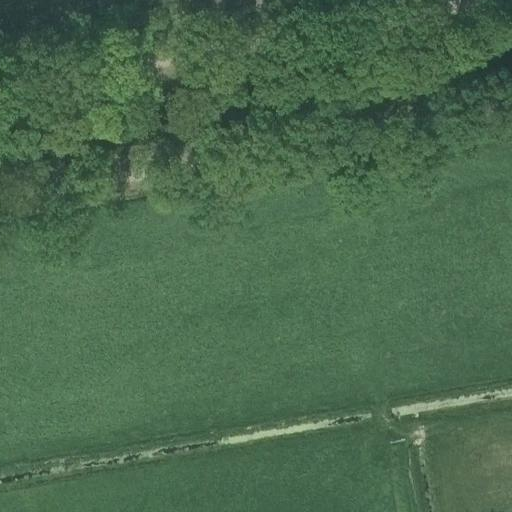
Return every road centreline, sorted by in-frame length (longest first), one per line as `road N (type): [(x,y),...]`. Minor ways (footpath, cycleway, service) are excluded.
road 1 (track): [(0,196),(511,111)]
road 2 (track): [(0,87),(474,0)]
